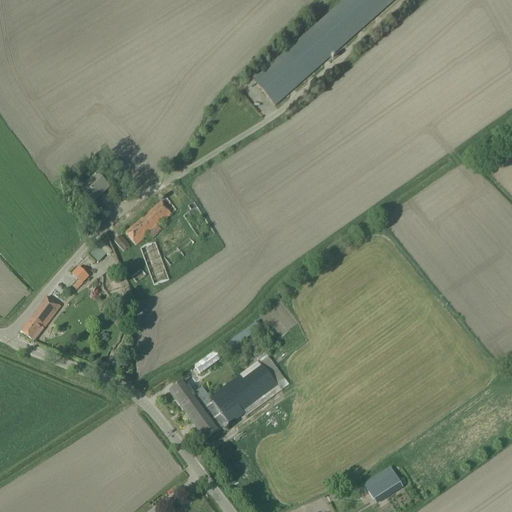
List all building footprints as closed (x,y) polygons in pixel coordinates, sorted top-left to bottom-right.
[(275,106),(282,99),(394,0),(344,0),(253,81),(275,106)] [(96,175),(80,191),(85,196),(93,203),(101,195),(108,188),(101,181),(96,175)] [(136,246),(149,234),(158,226),(177,210),(173,206),(166,198),(125,233),(136,246)] [(215,234),(194,203),(188,207),(191,211),(183,216),(201,243),(215,234)] [(129,246),(120,236),(114,241),(123,252),(129,246)] [(171,268),(184,258),(181,254),(194,244),(189,238),(164,257),(171,268)] [(103,241),(90,253),(98,263),(112,251),(103,241)] [(169,280),(156,243),(141,248),(154,286),(169,280)] [(72,274),(82,284),(89,277),(79,267),(72,274)] [(137,284),(146,276),(141,269),(131,277),(137,284)] [(60,307),(47,297),(21,332),(34,342),(40,334),(60,307)] [(236,343),(256,328),(253,325),(215,352),(220,359),(227,354),(230,358),(235,354),(232,350),(238,346),(236,343)] [(194,367),(200,375),(221,361),(215,353),(194,367)] [(258,361),(210,397),(230,425),(279,388),(258,360),(257,361),(258,361)] [(205,441),(213,435),(224,427),(228,424),(202,387),(198,390),(194,394),(189,387),(185,381),(177,386),(169,392),(205,441)] [(390,468),(361,483),(372,505),(401,490),(390,468)]
